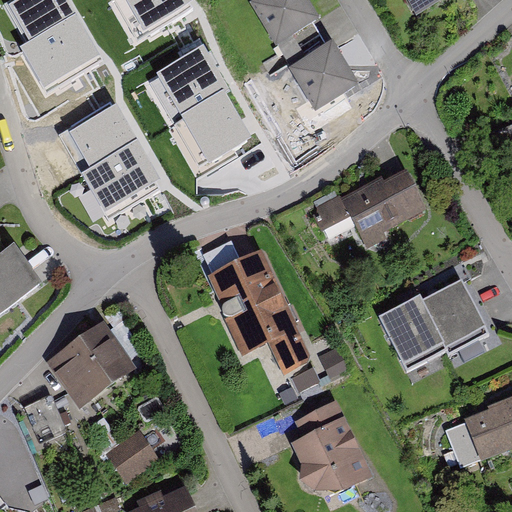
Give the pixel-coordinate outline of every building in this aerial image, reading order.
[(23,48),(47,92),(102,62),(67,0),(14,0),(7,4),(30,44),(23,48)] [(113,0),(135,40),(189,10),(183,0),(113,0)] [(276,51),(321,25),(305,0),(262,0),(250,7),(276,51)] [(404,0),(414,17),(443,0),(404,0)] [(333,46),(289,73),(315,117),(360,90),(333,46)] [(174,123),(198,167),(253,137),(206,52),(159,79),(181,119),(174,123)] [(83,175),(107,219),(161,189),(115,105),(67,131),(89,172),(83,175)] [(387,242),(384,235),(427,213),(408,175),(385,186),(383,181),(342,201),(341,199),(317,210),(327,231),(351,220),(367,252),(387,242)] [(15,250),(0,260),(0,319),(20,305),(43,289),(29,271),(15,250)] [(313,366),(297,332),(299,331),(262,255),(209,280),(222,309),(228,321),(225,323),(243,360),(270,347),(285,379),(313,366)] [(421,300),(378,321),(403,370),(444,349),(446,354),(487,333),(462,285),(423,304),(421,300)] [(47,366),(80,413),(137,374),(104,326),(47,366)] [(511,450),(511,401),(491,409),(493,415),(452,429),(466,467),(511,450)] [(305,442),(345,422),(337,405),(296,425),(305,442)] [(315,495),(344,497),(374,483),(355,446),(357,445),(345,422),(305,442),(292,449),(301,468),(300,486),(315,495)] [(126,486),(161,463),(140,433),(106,456),(126,486)] [(140,511),(195,511),(187,492),(140,511)]
